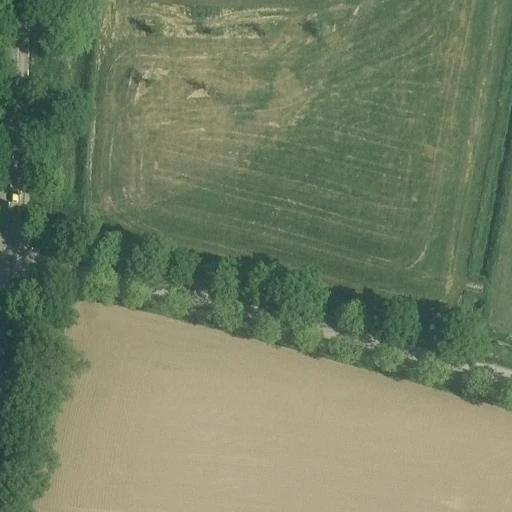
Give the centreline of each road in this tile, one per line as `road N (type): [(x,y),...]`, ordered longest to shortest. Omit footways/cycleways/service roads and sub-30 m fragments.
road 1 (unclassified): [(511,383),(129,284),(4,273)]
road 2 (tertiary): [(4,273),(21,0)]
